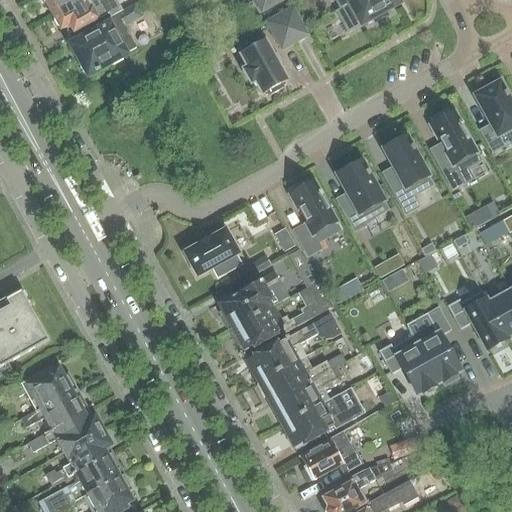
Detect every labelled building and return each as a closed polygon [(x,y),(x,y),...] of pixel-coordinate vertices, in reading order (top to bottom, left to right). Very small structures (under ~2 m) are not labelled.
[(42,0),(45,4),(48,5),(54,16),(63,11),(82,0),(42,0)] [(82,0),(63,11),(54,16),(55,19),(54,22),(57,27),(60,28),(62,31),(68,27),(73,35),(81,30),(98,21),(99,21),(108,16),(110,19),(120,14),(112,0),(111,0),(92,10),(86,0),(82,0)] [(256,0),(255,1),(261,13),(284,0),(256,0)] [(333,0),(340,10),(358,0),(333,0)] [(358,0),(340,10),(340,11),(336,13),(347,34),(360,27),(373,20),(375,24),(387,17),(385,14),(400,5),(396,0),(358,0)] [(134,6),(120,14),(110,19),(109,20),(111,24),(71,46),(73,50),(71,52),(73,51),(77,57),(75,59),(75,60),(77,59),(79,62),(78,64),(77,64),(84,75),(86,75),(88,77),(94,73),(95,74),(100,72),(99,71),(108,66),(127,55),(127,54),(135,50),(126,33),(118,38),(116,33),(141,19),(134,6)] [(292,11),(280,17),(294,43),(306,36),(292,11)] [(280,17),(268,24),(282,49),(294,43),(280,17)] [(281,85),(286,82),(264,43),(240,57),(247,69),(243,72),(251,86),(255,83),(262,96),(267,93),(269,97),(284,89),(281,85)] [(480,132),(492,154),(503,148),(497,137),(511,129),(511,108),(499,85),(475,98),(491,126),(480,132)] [(461,129),(462,128),(460,124),(459,125),(453,115),(448,117),(446,113),(433,121),(435,125),(431,127),(446,156),(436,162),(452,191),(472,180),(467,169),(480,162),(461,129)] [(432,187),(413,153),(414,153),(412,148),(411,149),(405,139),(383,151),(398,177),(387,183),(393,194),(405,216),(417,209),(411,198),(432,187)] [(364,225),(387,212),(368,178),(370,177),(367,173),(366,173),(361,164),(337,177),(347,195),(353,205),(342,211),(354,233),(365,227),(364,225)] [(295,194),(290,197),(306,225),(293,232),(307,258),(320,251),(317,245),(339,232),(313,184),(308,187),(306,183),(292,190),(295,194)] [(490,211),(470,218),(475,230),(494,222),(490,211)] [(511,216),(502,222),(502,223),(506,230),(508,234),(511,232),(511,216)] [(491,228),(479,234),(486,247),(497,240),(491,228)] [(198,247),(184,255),(186,259),(194,274),(197,278),(211,270),(217,280),(241,267),(236,256),(238,255),(225,232),(210,240),(198,246),(198,247)] [(463,237),(453,243),(457,250),(467,244),(463,237)] [(425,258),(435,252),(431,245),(421,251),(425,258)] [(265,258),(235,274),(240,283),(270,267),(265,258)] [(379,279),(388,274),(382,264),(373,269),(379,279)] [(308,268),(297,274),(307,290),(317,284),(308,268)] [(245,291),(241,293),(242,294),(237,296),(237,295),(219,305),(223,313),(221,316),(218,317),(219,318),(228,334),(273,309),(272,307),(288,299),(281,286),(275,275),(246,292),(245,291)] [(283,335),(331,309),(317,285),(298,295),(307,312),(288,323),(286,318),(280,321),(273,309),(228,334),(237,351),(239,350),(237,347),(243,344),(246,351),(239,355),(240,355),(281,332),(283,335)] [(332,308),(350,299),(343,287),(326,297),(332,308)] [(0,368),(48,342),(25,300),(27,299),(23,293),(22,294),(21,292),(0,303),(0,368)] [(459,301),(447,308),(460,331),(471,325),(485,352),(508,340),(507,339),(506,339),(487,305),(488,305),(482,293),(461,304),(459,301)] [(511,336),(511,295),(510,293),(488,305),(487,305),(506,339),(507,339),(511,336)] [(438,309),(418,320),(424,332),(412,338),(438,385),(441,383),(444,388),(457,380),(455,376),(459,374),(440,338),(451,332),(438,309)] [(253,358),(244,363),(244,364),(251,360),(255,366),(250,369),(248,367),(247,368),(256,386),(258,384),(267,380),(305,359),(299,347),(317,336),(320,341),(324,340),(324,342),(332,340),(340,336),(330,316),(312,326),(253,358)] [(402,370),(417,397),(438,385),(412,338),(392,349),(390,346),(378,353),(391,376),(402,370)] [(341,355),(326,364),(330,371),(336,368),(345,363),(341,355)] [(258,384),(256,386),(266,403),(268,402),(266,399),(272,397),(275,403),(268,406),(269,407),(331,373),(330,371),(326,364),(325,363),(312,370),(305,359),(267,380),(258,384)] [(336,368),(330,371),(331,373),(336,382),(342,378),(336,368)] [(19,381),(11,386),(0,392),(5,401),(13,397),(15,401),(28,394),(38,412),(76,391),(65,372),(61,374),(58,370),(52,374),(50,369),(21,385),(19,381)] [(331,373),(269,407),(275,403),(279,410),(274,412),(272,410),(271,411),(280,428),(282,428),(291,423),(329,402),(329,401),(322,390),(336,383),(336,382),(331,373)] [(43,421),(50,433),(88,412),(79,396),(75,398),(73,394),(77,392),(76,391),(38,412),(21,421),(26,430),(43,421)] [(387,394),(378,399),(383,409),(393,403),(387,394)] [(282,428),(280,428),(292,450),(301,446),(360,413),(361,413),(355,401),(354,402),(343,408),(337,396),(329,401),(329,402),(291,423),(282,428)] [(55,442),(62,454),(102,432),(93,416),(87,420),(85,416),(88,414),(88,412),(50,433),(27,445),(32,454),(55,442)] [(51,489),(74,476),(111,455),(111,453),(107,455),(105,451),(111,448),(102,432),(62,454),(69,467),(55,475),(53,472),(44,477),(51,489)] [(311,482),(320,478),(338,468),(343,478),(362,467),(355,455),(354,455),(342,433),(307,453),(298,458),(301,463),(302,462),(304,466),(303,466),(305,469),(304,470),(305,471),(301,473),(307,483),(311,481),(311,482)] [(406,442),(391,447),(396,460),(411,455),(406,442)] [(74,476),(77,482),(37,504),(41,511),(58,511),(68,507),(69,507),(86,498),(124,477),(122,475),(119,477),(117,473),(120,471),(111,455),(74,476)] [(388,466),(377,468),(369,470),(360,474),(350,479),(352,483),(322,499),(323,500),(327,507),(326,507),(328,509),(327,510),(326,511),(353,511),(365,506),(357,491),(375,481),(391,472),(388,466)] [(123,511),(128,510),(125,505),(131,502),(129,498),(134,495),(124,477),(86,498),(93,511),(123,511)] [(388,511),(401,505),(403,507),(418,499),(409,482),(365,506),(367,510),(363,511),(388,511)] [(447,503),(452,511),(459,506),(455,498),(447,503)]
